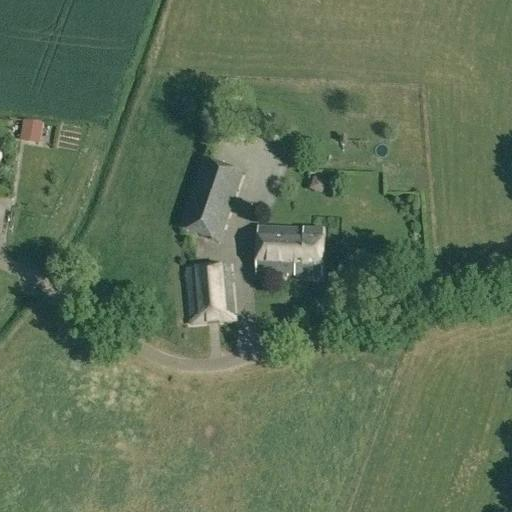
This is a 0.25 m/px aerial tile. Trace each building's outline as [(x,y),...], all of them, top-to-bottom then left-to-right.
[(22,137),(40,140),(43,125),(25,121),(22,137)] [(181,229),(196,235),(201,222),(223,230),(244,176),(206,162),(181,229)] [(322,280),(325,232),(259,229),(257,277),(289,278),(289,277),(296,277),(296,279),(322,280)] [(400,288),(416,286),(414,262),(398,264),(400,288)] [(192,326),(236,322),(231,267),(187,271),(192,326)]
